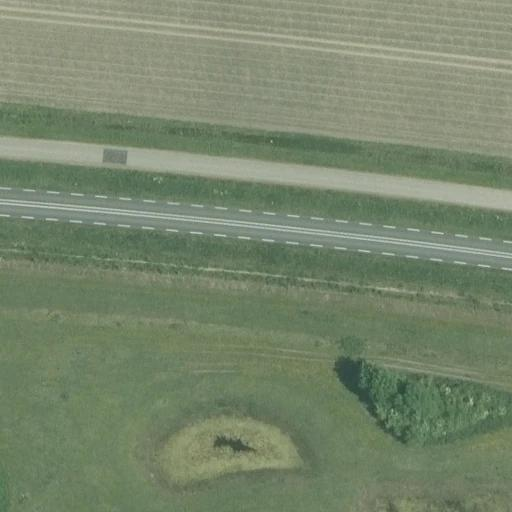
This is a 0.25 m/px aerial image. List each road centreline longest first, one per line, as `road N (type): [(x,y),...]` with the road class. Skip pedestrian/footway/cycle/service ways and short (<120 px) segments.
road 1 (primary): [(0,202),(511,257)]
road 2 (unclassified): [(0,147),(511,200)]
